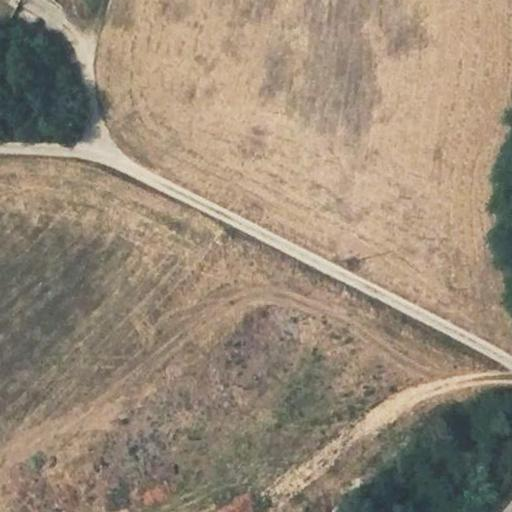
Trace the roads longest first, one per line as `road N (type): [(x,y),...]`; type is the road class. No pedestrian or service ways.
road 1 (track): [(511,364),(97,152)]
road 2 (track): [(97,152),(87,46),(102,0)]
